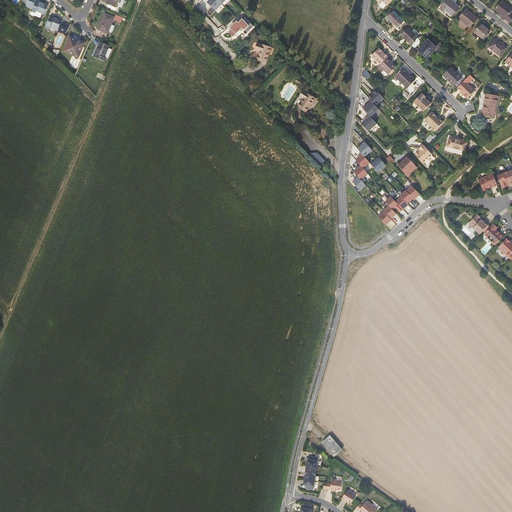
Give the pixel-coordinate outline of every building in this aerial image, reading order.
[(27,0),(27,2),(23,0),(21,5),(25,6),(24,8),(36,13),(37,11),(45,15),(49,6),(34,0),(27,0)] [(116,7),(119,0),(107,0),(106,3),(109,4),(108,7),(112,9),(112,10),(115,11),(116,11),(117,8),(116,7)] [(210,0),(207,3),(215,11),(226,0),(210,0)] [(460,7),(450,0),(447,0),(441,8),(452,17),(460,7)] [(511,19),(511,11),(511,9),(511,6),(503,0),(500,0),(495,7),(500,11),(506,16),(506,17),(511,21),(511,19)] [(467,8),(460,17),(471,26),(478,17),(467,8)] [(392,10),(386,16),(397,27),(403,21),(392,10)] [(108,34),(115,18),(105,14),(98,30),(108,34)] [(50,28),(51,27),(67,33),(70,27),(61,24),(62,21),(51,16),(46,27),(50,28)] [(245,19),(243,22),(248,28),(245,31),(247,34),(254,28),(245,19)] [(237,24),(236,23),(229,30),(231,31),(228,34),(233,38),(242,30),(244,32),(245,31),(248,28),(243,22),(241,20),(237,24)] [(491,30),(482,23),(476,30),(485,38),(491,30)] [(409,27),(402,35),(412,44),(415,40),(414,38),(417,35),(409,27)] [(84,43),(70,37),(65,51),(79,57),(84,43)] [(507,47),(496,38),(490,45),(501,54),(507,47)] [(427,39),(419,48),(428,56),(436,47),(427,39)] [(111,46),(101,42),(95,57),(107,62),(108,58),(106,57),(111,46)] [(267,63),(271,48),(257,44),(256,51),(259,52),(257,61),(267,63)] [(371,55),(380,63),(377,66),(382,70),(383,69),(388,73),(395,65),(386,57),(387,56),(378,47),(371,55)] [(454,85),(461,77),(450,67),(443,75),(454,85)] [(402,68),(394,76),(406,88),(414,80),(402,68)] [(366,78),(370,74),(365,70),(361,74),(366,78)] [(469,73),(464,79),(467,82),(473,77),(469,73)] [(461,89),(463,92),(462,93),(466,97),(474,89),(467,82),(464,79),(457,86),(461,89)] [(375,105),(383,97),(376,89),(368,97),(371,101),(375,105)] [(498,94),(486,91),(480,113),(492,116),(498,94)] [(307,113),(315,99),(304,92),(300,98),(303,100),(298,108),(307,113)] [(421,93),(413,102),(423,111),(430,103),(426,99),(425,101),(423,99),(425,97),(421,93)] [(375,105),(371,101),(368,103),(369,104),(364,109),(370,115),(371,117),(379,109),(375,105)] [(431,112),(424,120),(435,130),(443,121),(439,118),(438,118),(431,112)] [(371,117),(370,115),(361,123),(369,131),(377,123),(371,117)] [(467,141),(449,134),(445,143),(463,150),(467,141)] [(363,154),(365,156),(373,150),(365,142),(358,148),(363,154)] [(419,147),(420,148),(414,154),(423,163),(432,154),(423,144),(419,147)] [(316,150),(311,155),(320,165),(325,160),(316,150)] [(365,156),(363,154),(356,159),(362,165),(363,167),(370,161),(365,156)] [(395,159),(390,154),(390,155),(387,158),(392,163),(395,159)] [(371,163),(378,171),(386,164),(379,156),(371,163)] [(416,165),(407,156),(398,165),(406,174),(411,170),(413,170),(416,168),(416,165)] [(354,170),(360,166),(356,162),(351,167),(354,170)] [(363,167),(362,165),(355,171),(359,176),(361,179),(368,173),(363,167)] [(505,184),(506,183),(507,184),(511,182),(511,171),(511,169),(506,171),(504,171),(502,172),(502,173),(495,175),(499,187),(500,187),(504,186),(504,185),(505,185),(505,184)] [(490,173),(476,179),(480,191),(485,189),(484,188),(487,187),(487,188),(495,185),(490,173)] [(361,179),(359,176),(353,182),(360,189),(366,184),(361,179)] [(413,197),(414,198),(420,192),(412,185),(407,190),(413,197)] [(408,202),(413,197),(407,190),(406,189),(400,194),(401,194),(408,202)] [(392,196),(395,200),(401,194),(400,194),(398,191),(392,196)] [(408,202),(401,194),(395,200),(398,203),(403,208),(408,202)] [(393,208),(398,203),(395,200),(392,196),(391,195),(388,197),(385,200),(389,204),(393,208)] [(393,208),(389,204),(384,209),(385,210),(391,217),(396,212),(393,208)] [(391,217),(385,210),(380,215),(387,222),(392,218),(391,217)] [(474,214),(466,223),(477,233),(485,224),(480,219),(479,220),(477,218),(478,217),(474,214)] [(493,244),(500,236),(494,230),(493,230),(492,229),(494,227),(491,224),(481,234),(493,244)] [(509,259),(511,255),(511,245),(504,238),(495,247),(499,250),(498,250),(502,254),(502,253),(509,259)] [(330,435),(322,442),(334,456),(343,449),(330,435)] [(306,489),(312,490),(318,458),(312,457),(311,460),(308,459),(303,485),(306,485),(306,489)] [(324,482),(323,489),(336,491),(337,490),(340,490),(342,481),(332,480),(331,483),(324,482)] [(347,490),(342,499),(347,502),(348,501),(351,503),(356,495),(347,490)] [(359,503),(355,508),(358,511),(374,511),(376,510),(366,501),(362,506),(359,503)]
